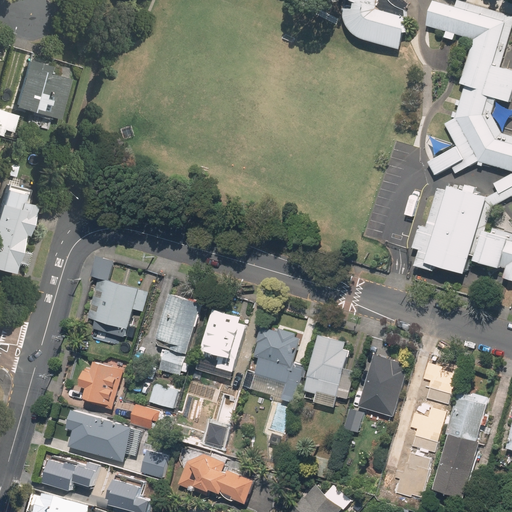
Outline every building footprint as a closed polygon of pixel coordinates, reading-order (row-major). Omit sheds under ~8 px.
[(351,0),(345,18),(348,26),(352,32),(358,37),(367,41),(401,50),(405,31),(407,32),(407,10),(410,5),(404,0),(351,0)] [(472,261),(511,274),(511,135),(502,133),(492,114),(496,99),(511,104),(511,102),(511,70),(502,69),(511,35),(511,17),(458,0),(437,0),(430,24),(476,37),(461,84),(467,87),(459,116),(441,126),(453,150),(430,163),(436,176),(453,168),(456,175),(480,162),(511,172),(511,174),(496,184),(499,193),(488,196),(476,194),(477,188),(467,185),(464,191),(450,187),(448,191),(440,188),(426,228),(420,227),(414,249),(420,251),(416,267),(435,273),(436,267),(466,276),(472,261)] [(51,64),(28,58),(14,103),(57,116),(69,77),(49,72),(51,64)] [(0,109),(0,135),(2,136),(4,128),(13,130),(17,114),(0,109)] [(16,205),(0,201),(0,266),(13,270),(22,231),(26,233),(33,202),(17,198),(16,205)] [(133,309),(143,312),(148,291),(108,281),(114,260),(96,255),(90,276),(92,277),(98,279),(87,318),(94,320),(92,328),(125,337),(133,309)] [(203,303),(175,295),(162,343),(170,345),(164,367),(184,373),(203,303)] [(250,316),(219,307),(203,360),(240,371),(254,325),(248,324),(250,316)] [(277,330),(266,327),(259,354),(265,355),(259,377),(288,385),(284,401),(297,404),(307,369),(297,367),(307,330),(280,323),(277,330)] [(350,339),(322,333),(311,388),(322,391),(320,402),(342,407),(344,396),(353,398),(358,373),(352,371),(357,349),(349,347),(350,339)] [(413,363),(377,354),(367,392),(389,397),(385,413),(399,417),(413,363)] [(86,400),(115,408),(126,369),(98,360),(95,370),(87,368),(82,385),(90,387),(86,400)] [(439,387),(423,382),(412,420),(420,422),(410,457),(434,464),(444,426),(450,427),(462,384),(441,378),(439,387)] [(248,384),(233,380),(228,397),(243,401),(248,384)] [(182,387),(159,382),(155,401),(177,407),(182,387)] [(376,405),(358,401),(350,432),(357,434),(360,422),(371,425),(376,405)] [(166,410),(140,402),(134,421),(160,429),(166,410)] [(72,446),(126,462),(136,428),(99,417),(95,430),(78,425),(72,446)] [(490,440),(455,432),(442,488),(477,496),(490,440)] [(204,460),(193,457),(186,485),(211,491),(218,465),(213,463),(215,453),(206,451),(204,460)] [(329,457),(318,457),(318,478),(329,478),(329,457)] [(81,479),(72,476),(65,499),(110,511),(111,511),(121,476),(85,465),(81,479)] [(88,511),(90,509),(43,495),(41,500),(36,499),(32,511),(88,511)]
